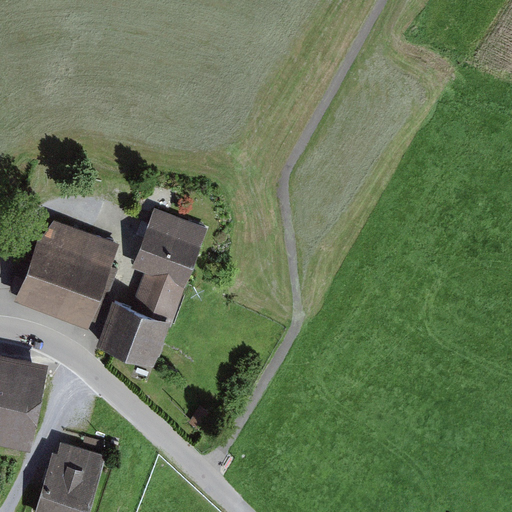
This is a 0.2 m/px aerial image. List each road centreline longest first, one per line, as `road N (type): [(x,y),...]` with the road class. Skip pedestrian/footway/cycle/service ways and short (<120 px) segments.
road 1 (track): [(383,0),(283,184),(298,317),(290,341),(205,478)]
road 2 (residential): [(241,511),(80,361),(0,328)]
